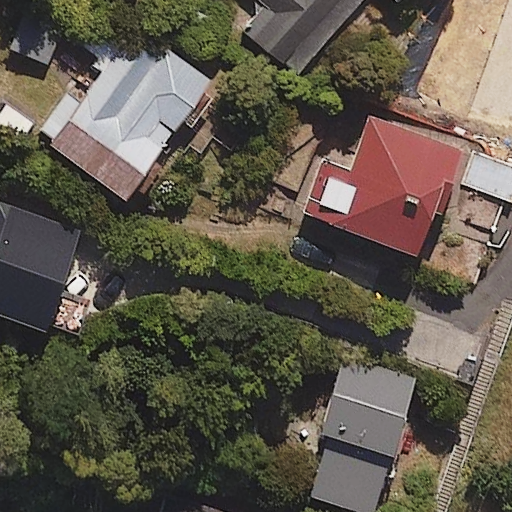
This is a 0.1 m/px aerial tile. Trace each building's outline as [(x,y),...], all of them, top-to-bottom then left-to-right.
[(253,0),(259,5),(239,28),(292,75),(357,0),(253,0)] [(153,59),(114,29),(34,132),(118,197),(208,81),(163,46),(153,59)] [(457,148),(366,113),(345,168),(320,158),(300,212),(409,253),(430,199),(436,202),(457,148)] [(511,199),(511,154),(475,140),(424,270),(472,289),(508,198),(511,199)] [(74,230),(0,203),(0,314),(39,328),(74,230)] [(366,511),(410,383),(339,359),(314,434),(324,437),(305,494),(359,511),(366,511)] [(201,511),(158,499),(154,511),(201,511)]
